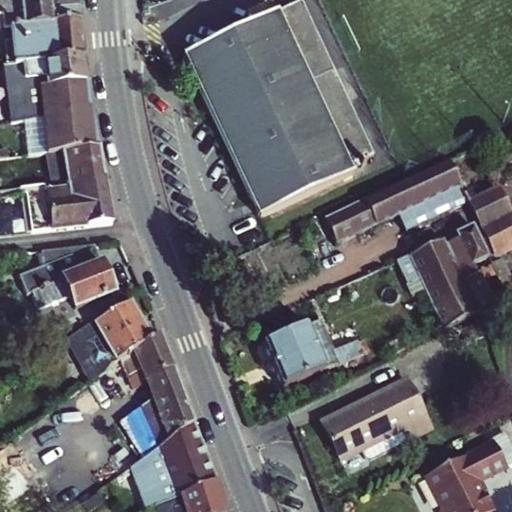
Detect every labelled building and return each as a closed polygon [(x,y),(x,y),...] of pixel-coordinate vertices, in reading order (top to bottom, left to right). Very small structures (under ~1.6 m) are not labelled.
[(3,28),(10,28),(51,24),(49,13),(78,10),(77,0),(0,0),(0,14),(1,14),(3,28)] [(373,157),(300,1),(182,58),(259,220),(353,175),(350,167),(373,157)] [(7,65),(82,56),(78,10),(49,13),(51,24),(10,28),(11,41),(4,42),(7,65)] [(27,120),(41,117),(40,114),(90,108),(86,82),(82,56),(7,65),(3,66),(7,105),(9,123),(27,120)] [(42,117),(45,153),(96,148),(90,108),(40,114),(41,117),(42,117)] [(42,117),(41,117),(27,120),(29,134),(26,134),(28,155),(39,154),(45,153),(42,117)] [(39,154),(43,186),(102,178),(96,148),(45,153),(39,154)] [(465,202),(447,165),(363,205),(361,201),(322,220),(334,245),(396,216),(404,233),(466,203),(465,202)] [(110,223),(102,178),(43,186),(44,190),(25,193),(30,231),(50,229),(110,223)] [(491,257),(511,247),(511,179),(465,202),(466,203),(491,257)] [(443,241),(409,257),(418,280),(441,331),(511,296),(511,279),(511,280),(500,286),(490,266),(471,227),(454,235),(456,239),(444,245),(443,241)] [(78,248),(39,252),(41,268),(69,258),(75,275),(81,273),(78,248)] [(405,286),(418,280),(409,257),(394,264),(405,286)] [(41,268),(17,278),(24,295),(28,294),(75,275),(69,258),(41,268)] [(502,260),(490,266),(500,286),(511,280),(502,260)] [(98,267),(28,294),(35,313),(67,300),(71,309),(109,295),(98,267)] [(114,363),(150,340),(127,303),(92,326),(94,329),(67,346),(91,382),(98,377),(101,372),(102,371),(114,363)] [(320,321),(262,345),(281,390),(367,354),(362,343),(357,345),(356,342),(333,351),(320,321)] [(150,340),(114,363),(132,391),(141,385),(145,396),(172,377),(169,369),(157,336),(150,340)] [(140,407),(120,424),(143,457),(154,449),(189,423),(175,385),(172,377),(145,396),(148,403),(140,407)] [(430,430),(418,408),(405,381),(320,423),(340,462),(360,452),(400,431),(406,442),(430,430)] [(177,497),(211,482),(189,423),(154,449),(173,498),(177,497)] [(117,427),(142,458),(143,457),(120,424),(117,427)] [(400,431),(360,452),(363,459),(369,460),(406,442),(400,431)] [(507,469),(494,443),(425,477),(442,511),(439,511),(492,511),(479,483),(507,469)] [(0,507),(2,510),(9,505),(31,488),(29,485),(3,448),(0,449),(0,507)] [(154,449),(143,457),(142,458),(128,468),(143,511),(173,498),(154,449)] [(182,511),(220,511),(211,482),(177,497),(182,511)] [(48,511),(33,490),(31,488),(9,505),(2,510),(3,511),(48,511)]
